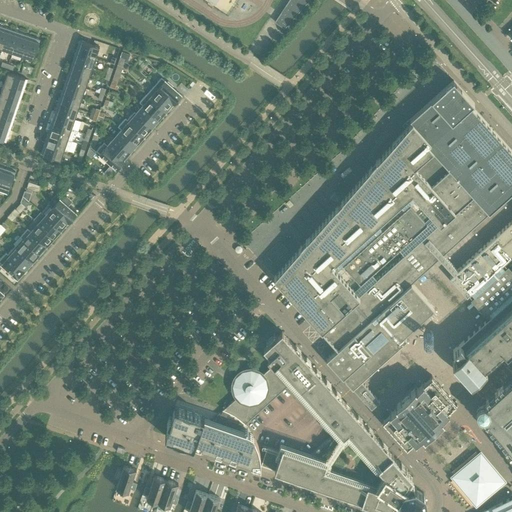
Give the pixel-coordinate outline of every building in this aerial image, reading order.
[(308,0),(288,0),(275,22),(284,28),(308,0)] [(0,47),(2,49),(9,29),(8,29),(0,25),(0,47)] [(2,49),(12,52),(19,32),(9,29),(2,49)] [(12,52),(22,56),(29,36),(19,32),(12,52)] [(29,36),(22,56),(33,59),(40,39),(30,36),(29,36)] [(76,50),(76,51),(96,57),(99,47),(82,41),(79,40),(76,50)] [(72,60),(72,61),(92,68),(96,57),(76,51),(72,60)] [(119,61),(124,62),(127,63),(130,55),(122,52),(120,57),(119,61)] [(69,70),(69,71),(89,78),(92,68),(72,61),(69,70)] [(65,81),(85,88),(89,78),(69,71),(65,81)] [(7,72),(4,83),(24,90),(24,89),(27,80),(27,79),(7,72)] [(161,77),(154,86),(174,104),(173,103),(176,99),(177,100),(181,96),(180,95),(181,94),(172,86),(173,85),(168,81),(167,82),(161,77)] [(62,91),(62,92),(82,98),(85,88),(65,81),(62,91)] [(410,119),(412,122),(408,126),(395,141),(393,143),(377,161),(377,160),(374,163),(371,166),(370,168),(342,201),(339,204),(336,207),(307,240),(307,239),(306,240),(305,241),(306,241),(303,243),(301,246),(301,245),(300,247),(274,277),(337,348),(326,358),(371,409),(380,401),(361,380),(407,339),(403,336),(434,308),(411,282),(420,275),(414,268),(422,260),(429,267),(511,191),(511,150),(471,106),(474,103),(455,82),(410,119)] [(4,83),(0,93),(20,100),(23,90),(24,90),(4,83)] [(154,86),(147,94),(166,111),(169,107),(170,108),(174,104),(154,86)] [(58,101),(58,102),(78,109),(82,98),(62,92),(58,101)] [(0,93),(0,104),(17,110),(20,100),(0,93)] [(147,94),(139,102),(160,120),(164,115),(163,114),(166,111),(147,94)] [(55,111),(55,112),(75,119),(78,109),(58,102),(55,111)] [(134,111),(151,127),(158,119),(160,120),(139,102),(143,105),(136,113),(134,111)] [(0,104),(0,116),(13,121),(13,120),(16,111),(17,110),(0,104)] [(125,118),(146,136),(150,132),(148,130),(151,127),(134,111),(127,119),(125,118)] [(51,122),(75,130),(71,129),(75,119),(55,112),(51,122)] [(0,116),(0,127),(10,131),(10,130),(13,121),(0,116)] [(125,118),(118,126),(137,143),(144,135),(145,136),(146,136),(125,118)] [(48,132),(71,140),(75,130),(51,122),(48,132)] [(121,129),(114,137),(130,151),(137,143),(118,126),(121,129)] [(10,131),(0,127),(0,139),(6,142),(10,131)] [(44,142),(44,143),(68,151),(71,140),(48,132),(48,133),(44,142)] [(104,142),(123,159),(130,151),(114,137),(107,145),(104,142)] [(123,159),(104,142),(96,150),(116,168),(116,167),(117,168),(121,164),(120,163),(123,159)] [(68,151),(44,143),(41,152),(41,153),(40,153),(60,160),(64,150),(68,151)] [(4,168),(0,180),(0,188),(8,192),(15,172),(5,168),(4,168)] [(28,182),(27,187),(38,191),(40,186),(29,182),(28,182)] [(68,204),(63,199),(62,200),(60,199),(53,207),(49,204),(68,221),(71,218),(72,219),(76,215),(75,214),(75,213),(76,213),(67,205),(68,204)] [(49,204),(41,212),(61,229),(67,221),(68,222),(68,221),(49,204)] [(45,216),(38,224),(55,238),(56,237),(59,234),(57,233),(61,229),(41,212),(45,216)] [(7,218),(4,222),(13,230),(17,226),(8,217),(7,218)] [(511,220),(449,277),(467,296),(471,292),(485,308),(491,315),(453,350),(458,356),(452,362),(471,383),(487,369),(485,367),(504,350),(507,353),(511,348),(511,220)] [(0,224),(0,232),(1,234),(5,229),(8,226),(13,230),(4,222),(1,225),(0,224)] [(55,238),(38,224),(31,232),(27,228),(46,245),(49,242),(53,237),(55,238)] [(27,228),(20,236),(40,255),(44,250),(43,249),(46,245),(27,228)] [(21,238),(14,246),(32,261),(39,253),(40,255),(20,236),(21,238)] [(6,252),(5,252),(25,269),(32,261),(14,246),(8,254),(6,252)] [(25,269),(5,252),(0,258),(0,262),(17,278),(25,269)] [(325,418),(319,423),(328,432),(331,436),(309,455),(283,446),(281,451),(267,446),(261,464),(275,469),(275,470),(391,510),(394,506),(398,500),(400,501),(401,507),(402,508),(407,511),(417,511),(420,511),(426,503),(424,493),(415,487),(408,489),(406,487),(413,477),(373,432),(351,408),(345,401),(340,396),(282,331),(276,336),(269,343),(263,348),(270,355),(267,357),(273,364),(272,365),(257,379),(256,377),(251,375),(245,377),(241,380),(240,385),(241,391),(242,392),(241,393),(224,408),(223,409),(225,410),(227,411),(229,412),(231,413),(233,414),(235,416),(237,417),(239,418),(241,420),(243,422),(245,423),(286,386),(315,419),(321,414),(320,413),(321,412),(327,419),(326,420),(325,418)] [(414,388),(410,392),(409,392),(409,393),(409,394),(402,400),(401,400),(400,400),(400,401),(396,405),(396,404),(395,405),(396,406),(390,412),(390,411),(389,412),(390,413),(390,412),(390,413),(383,420),(382,419),(381,420),(382,421),(406,447),(407,448),(408,447),(407,447),(415,440),(415,441),(416,441),(416,440),(422,435),(424,438),(425,437),(425,436),(429,432),(430,434),(431,433),(438,426),(439,426),(440,425),(439,424),(439,423),(443,420),(444,420),(442,417),(448,412),(449,411),(448,411),(448,410),(456,404),(457,403),(456,402),(456,403),(432,376),(431,375),(431,376),(423,383),(423,382),(422,383),(416,388),(415,387),(414,388)] [(475,410),(477,416),(482,418),(483,418),(486,421),(484,422),(493,431),(494,432),(500,440),(509,452),(511,455),(511,375),(485,400),(487,401),(484,403),(483,403),(478,405),(475,410)] [(169,425),(166,432),(165,436),(176,439),(177,436),(185,438),(183,442),(194,445),(196,440),(202,442),(201,445),(252,462),(252,460),(261,460),(260,457),(260,454),(259,451),(259,448),(258,446),(257,443),(256,440),(255,438),(239,432),(203,420),(204,417),(175,407),(171,417),(174,418),(171,426),(169,425)] [(455,476),(476,501),(501,480),(480,454),(455,476)] [(118,467),(114,477),(119,479),(116,487),(116,488),(129,492),(129,491),(130,488),(134,490),(135,487),(137,483),(132,481),(136,470),(136,469),(126,466),(123,465),(123,466),(122,469),(118,467)] [(144,490),(143,492),(148,494),(146,497),(146,498),(158,502),(160,496),(166,480),(164,479),(154,475),(154,476),(150,487),(145,486),(144,490)] [(160,496),(158,502),(170,506),(171,502),(176,504),(177,502),(178,497),(174,495),(178,484),(166,480),(160,496)] [(186,505),(185,507),(190,508),(188,511),(201,511),(208,494),(196,490),(196,491),(192,502),(187,500),(186,505)] [(208,494),(201,511),(220,511),(216,510),(219,499),(220,499),(220,498),(208,494)] [(511,511),(511,496),(487,509),(488,511),(511,511)]
